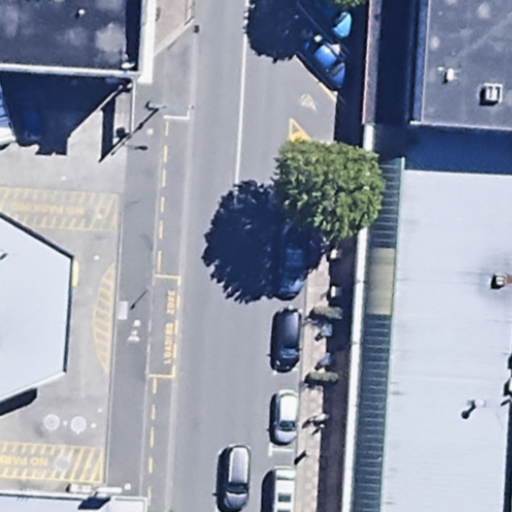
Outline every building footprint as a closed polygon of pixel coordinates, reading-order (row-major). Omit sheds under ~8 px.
[(0,0),(0,60),(135,70),(139,0),(0,0)] [(511,0),(396,0),(390,159),(511,167),(511,0)] [(372,511),(511,511),(511,167),(390,159),(372,511)] [(76,254),(0,180),(0,406),(72,382),(76,254)] [(0,479),(0,511),(121,511),(122,484),(0,479)]
